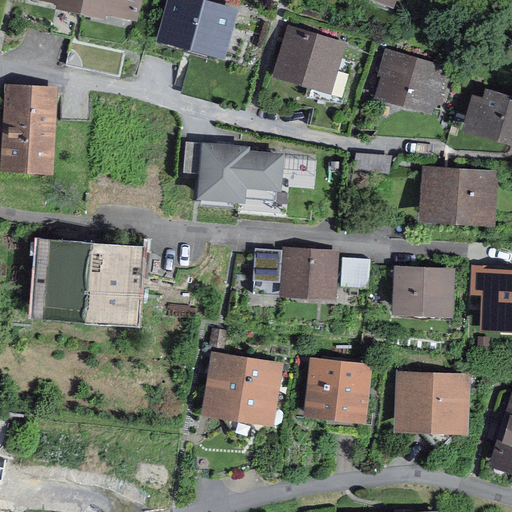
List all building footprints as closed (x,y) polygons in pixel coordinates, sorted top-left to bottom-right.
[(142,0),(50,0),(57,1),(56,5),(105,16),(106,12),(138,19),(142,0)] [(165,38),(163,46),(217,60),(219,53),(227,55),(240,6),(218,0),(168,0),(159,36),(165,38)] [(347,39),(288,22),(273,76),(332,93),(347,39)] [(449,64),(385,48),(379,73),(383,74),(377,97),(433,112),(438,94),(441,95),(449,64)] [(58,84),(4,82),(1,168),(55,170),(58,84)] [(511,92),(486,85),(484,95),(474,92),(464,128),(511,141),(511,92)] [(203,139),(203,142),(186,140),(184,171),(201,172),(199,196),(247,200),(248,186),(283,189),(286,151),(251,148),(251,143),(203,139)] [(356,152),(353,166),(390,173),(393,154),(356,152)] [(500,169),(423,165),(420,218),(497,223),(500,169)] [(145,243),(39,236),(34,315),(139,322),(145,243)] [(338,298),(340,248),(283,245),(282,249),(256,247),(254,293),(338,298)] [(370,286),(371,257),(344,256),(343,284),(370,286)] [(511,265),(494,266),(494,263),(471,263),(471,293),(484,293),(484,311),(481,311),(481,331),(511,330),(511,265)] [(456,314),(457,266),(396,264),(395,313),(456,314)] [(229,329),(212,327),(210,345),(227,347),(229,329)] [(276,424),(286,361),(213,349),(203,413),(276,424)] [(374,362),(312,356),(306,415),(368,421),(374,362)] [(471,433),(472,372),(398,370),(396,431),(471,433)] [(511,471),(511,392),(491,466),(511,471)]
